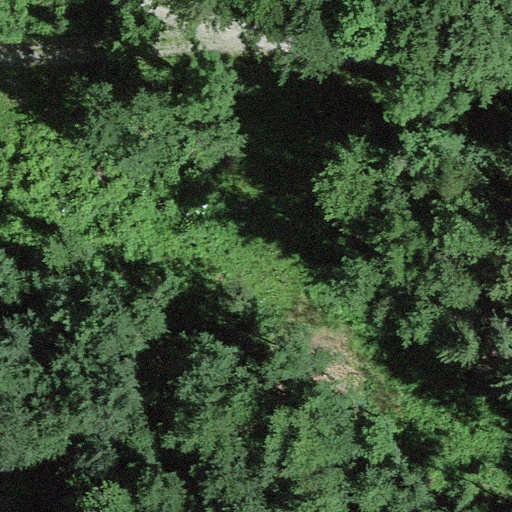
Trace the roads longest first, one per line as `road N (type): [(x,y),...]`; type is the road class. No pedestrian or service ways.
road 1 (track): [(161,0),(277,35),(511,58)]
road 2 (track): [(277,35),(0,39)]
